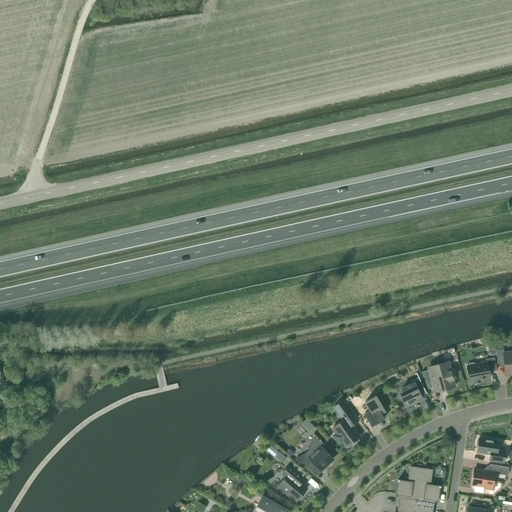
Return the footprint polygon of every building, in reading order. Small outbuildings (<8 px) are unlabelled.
[(504,349),(497,350),(498,364),(504,363),(505,375),(511,374),(511,351),(504,352),(504,349)] [(469,363),(468,365),(467,365),(469,381),(474,380),(475,384),(481,383),(480,379),(490,377),(489,371),(497,370),(495,357),(486,359),(486,362),(475,364),(474,362),(469,363)] [(428,370),(422,372),(428,389),(433,387),(434,387),(434,388),(445,385),(446,388),(455,386),(453,379),(455,378),(453,370),(451,371),(449,364),(429,370),(428,370)] [(411,381),(412,383),(402,388),(405,394),(400,396),(406,408),(407,408),(406,407),(418,401),(417,400),(422,398),(421,396),(426,393),(417,373),(416,373),(418,377),(411,381)] [(370,410),(365,413),(372,426),(384,419),(381,413),(385,411),(376,395),(365,401),(370,410)] [(339,442),(342,440),(346,446),(359,436),(352,426),(359,421),(353,413),(344,400),(334,407),(343,420),(333,427),(337,433),(334,436),(339,442)] [(306,419),(301,424),(305,427),(310,423),(306,419)] [(296,459),(315,475),(333,459),(321,446),(324,444),(315,434),(307,447),(309,449),(306,454),(296,459)] [(490,454),(489,460),(504,463),(506,450),(497,449),(499,440),(486,439),(485,437),(482,437),(481,438),(479,437),(479,439),(477,440),(477,444),(478,446),(477,452),(490,454)] [(266,451),(274,457),(275,456),(276,457),(279,453),(278,452),(279,451),(277,450),(278,448),(272,443),(271,445),(271,444),(266,451)] [(294,452),(289,448),(285,453),(290,457),(294,452)] [(282,474),(285,478),(278,486),(296,501),(307,488),(301,483),(306,477),(290,464),(282,474)] [(494,490),(495,480),(493,480),(495,473),(508,475),(509,467),(490,464),(489,471),(474,469),(472,484),(475,485),(474,491),(483,493),(484,488),(494,490)] [(398,504),(416,507),(421,467),(410,466),(408,482),(400,480),(400,479),(398,479),(398,481),(399,481),(397,493),(399,494),(399,497),(398,504)] [(433,469),(421,467),(416,507),(433,509),(434,502),(435,502),(435,499),(437,499),(439,487),(440,487),(441,485),(439,485),(439,486),(431,485),(433,469)] [(289,511),(291,510),(279,503),(278,503),(271,499),(270,498),(262,494),(252,511),(289,511)]
